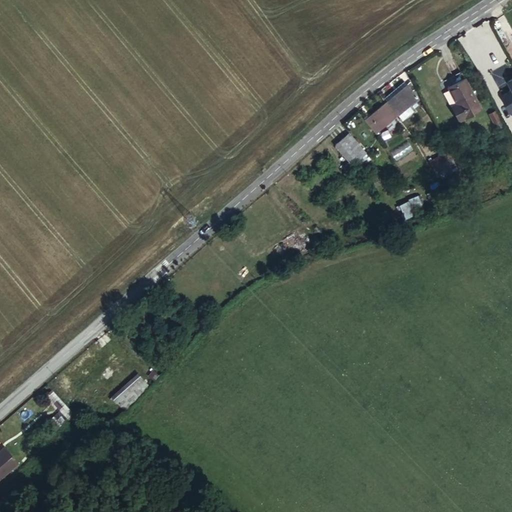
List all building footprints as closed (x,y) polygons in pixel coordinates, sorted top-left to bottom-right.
[(478,116),(462,84),(446,91),(454,109),(449,111),(455,126),(478,116)] [(418,96),(414,88),(405,94),(402,91),(386,102),(399,122),(407,117),(403,111),(412,105),(410,102),(418,96)] [(394,120),(384,104),(365,117),(375,132),(394,120)] [(344,132),(330,142),(347,165),(361,154),(344,132)] [(431,171),(450,160),(446,153),(427,163),(431,171)] [(454,168),(450,160),(431,171),(435,178),(454,168)] [(418,196),(397,205),(403,218),(423,210),(418,196)] [(104,355),(97,347),(65,375),(78,390),(104,368),(98,361),(104,355)] [(145,378),(139,372),(112,396),(118,402),(145,378)] [(65,408),(70,402),(47,384),(42,389),(65,408)] [(62,413),(50,403),(45,410),(57,419),(62,413)] [(0,474),(16,461),(2,444),(0,445),(0,474)]
